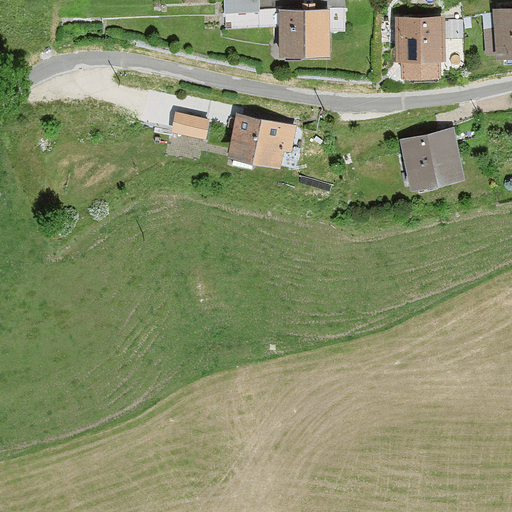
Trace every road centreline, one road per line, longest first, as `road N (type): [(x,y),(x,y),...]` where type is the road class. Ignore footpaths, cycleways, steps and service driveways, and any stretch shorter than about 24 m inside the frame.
road 1 (residential): [(511,83),(384,103),(95,59)]
road 2 (residential): [(95,59),(98,78),(116,92),(218,111)]
